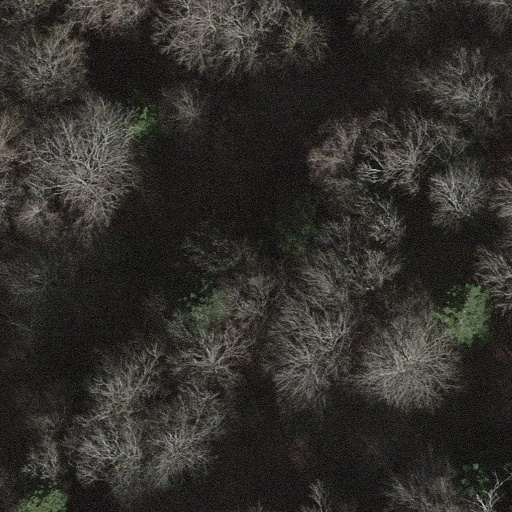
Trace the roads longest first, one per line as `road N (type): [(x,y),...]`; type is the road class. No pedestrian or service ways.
road 1 (track): [(487,0),(254,170),(0,423)]
road 2 (track): [(198,511),(381,400),(511,341)]
